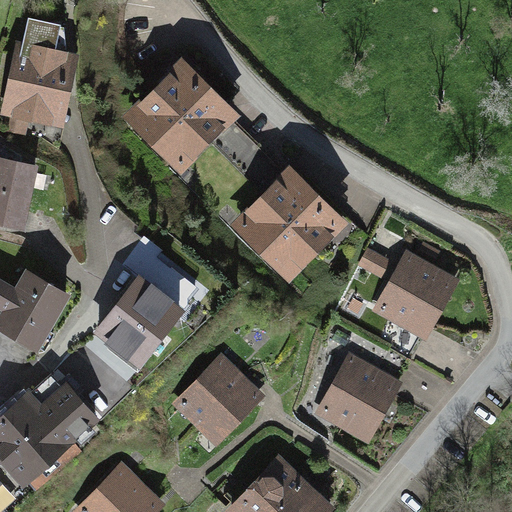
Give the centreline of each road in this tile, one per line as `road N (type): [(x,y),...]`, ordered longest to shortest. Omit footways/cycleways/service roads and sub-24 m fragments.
road 1 (residential): [(511,317),(497,262),(477,238),(332,154),(253,89),(195,24),(160,7)]
road 2 (residential): [(76,136),(101,265),(74,329),(0,397)]
road 3 (residential): [(374,511),(505,352),(511,325)]
